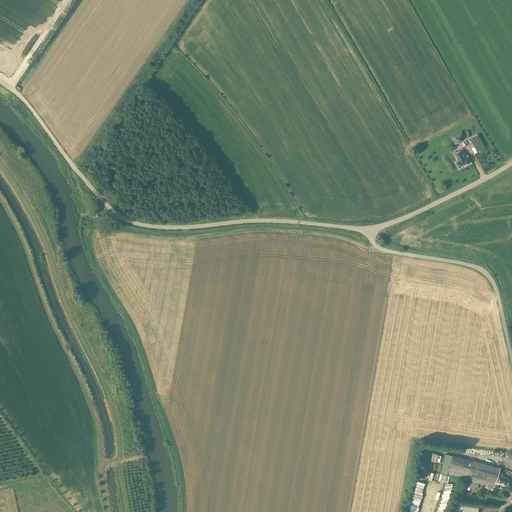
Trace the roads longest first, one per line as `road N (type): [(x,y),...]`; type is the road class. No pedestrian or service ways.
road 1 (unclassified): [(0,81),(106,205),(152,227),(258,220),(367,228),(511,162)]
road 2 (track): [(196,0),(77,172)]
